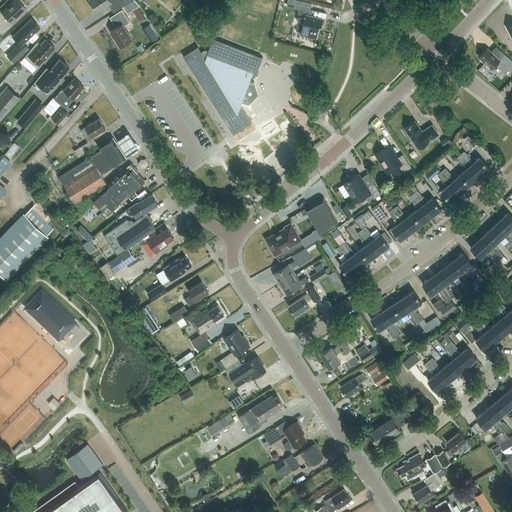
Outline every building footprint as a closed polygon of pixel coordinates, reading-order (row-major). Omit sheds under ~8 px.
[(14,0),(1,12),(11,22),(25,8),(17,0),(14,0)] [(114,12),(124,6),(133,0),(120,0),(91,0),(98,10),(112,2),(113,4),(111,6),(114,12)] [(124,6),(125,6),(126,5),(130,11),(133,10),(139,6),(140,6),(134,0),(133,0),(124,6)] [(228,9),(223,3),(211,12),(215,18),(228,9)] [(139,6),(133,10),(136,14),(142,11),(139,6)] [(313,9),(301,6),(298,16),(305,18),(301,34),(316,38),(320,25),(322,25),(324,18),(312,15),(313,9)] [(124,26),(130,22),(122,10),(111,17),(117,27),(111,31),(121,46),(132,39),(124,26)] [(6,55),(13,62),(28,49),(22,43),(39,27),(31,18),(12,36),(19,43),(6,55)] [(251,76),(255,77),(263,57),(214,38),(209,50),(206,49),(202,52),(198,46),(183,56),(234,134),(252,122),(240,104),(241,100),(250,103),(258,94),(254,81),(250,79),(251,76)] [(44,59),(54,47),(45,39),(34,51),(31,48),(26,54),(27,54),(38,64),(39,65),(44,59)] [(488,48),(479,57),(492,69),(496,64),(506,73),(510,69),(511,71),(511,70),(511,60),(505,54),(500,60),(488,48)] [(27,54),(20,62),(32,72),(38,64),(27,54)] [(47,92),(58,79),(68,67),(59,59),(49,71),(46,68),(35,82),(47,92)] [(58,102),(60,104),(68,95),(73,99),(83,87),(73,78),(63,90),(62,89),(53,98),(52,97),(44,107),(50,112),(58,102)] [(0,119),(19,97),(8,88),(0,97),(0,119)] [(30,106),(22,115),(29,121),(37,112),(30,106)] [(68,112),(61,106),(51,118),(57,124),(58,123),(65,115),(68,112)] [(65,115),(58,123),(61,125),(68,117),(65,115)] [(93,136),(106,128),(99,118),(81,130),(88,142),(81,147),(85,152),(97,144),(93,136)] [(422,131),(415,121),(405,128),(406,129),(404,131),(406,135),(409,134),(419,148),(429,141),(439,134),(433,125),(422,131)] [(127,131),(116,138),(126,153),(137,146),(127,131)] [(464,139),(472,148),(477,144),(469,135),(464,139)] [(451,142),(447,136),(446,136),(440,141),(445,147),(451,142)] [(112,137),(100,145),(102,149),(59,177),(76,203),(107,182),(102,174),(126,158),(112,137)] [(9,158),(19,146),(14,142),(4,154),(9,158)] [(411,167),(403,154),(398,157),(390,145),(376,154),(388,173),(399,165),(403,172),(411,167)] [(81,147),(74,151),(78,157),(85,153),(85,152),(81,147)] [(465,151),(461,154),(467,161),(471,157),(465,151)] [(462,164),(467,161),(461,154),(457,158),(462,164)] [(0,176),(12,163),(3,155),(0,158),(0,188),(2,186),(0,184),(0,176)] [(480,176),(490,168),(480,156),(470,165),(480,176)] [(108,215),(113,211),(124,202),(123,201),(131,195),(130,194),(145,181),(137,172),(139,171),(132,163),(107,184),(93,198),(108,215)] [(471,185),(480,176),(470,165),(461,173),(471,185)] [(415,168),(407,173),(410,178),(419,173),(415,168)] [(452,174),(446,168),(442,171),(448,177),(452,174)] [(443,181),(448,177),(442,171),(438,175),(443,181)] [(461,193),(471,185),(461,173),(451,182),(461,193)] [(382,194),(374,181),(367,186),(359,174),(344,183),(356,202),(371,193),(374,198),(382,194)] [(451,182),(441,190),(451,202),(461,193),(451,182)] [(39,201),(32,190),(28,192),(35,203),(39,201)] [(414,193),(419,200),(423,197),(418,190),(414,193)] [(138,202),(131,206),(130,206),(136,215),(143,211),(144,212),(158,204),(151,193),(138,202)] [(415,203),(419,200),(414,193),(409,196),(415,203)] [(424,196),(423,197),(419,200),(422,204),(432,216),(442,209),(433,197),(427,201),(424,196)] [(285,228),(266,238),(275,255),(276,254),(278,258),(304,244),(302,241),(309,237),(310,239),(338,223),(323,197),(318,200),(320,203),(313,206),(311,204),(305,207),(311,217),(301,223),(303,227),(296,231),(292,222),(285,226),(285,228)] [(432,216),(422,204),(419,200),(415,203),(414,204),(418,208),(412,212),(421,224),(432,216)] [(381,221),(388,216),(378,203),(372,208),(381,221)] [(341,208),(347,217),(352,214),(346,205),(341,208)] [(398,205),(394,208),(399,215),(402,213),(403,212),(398,205)] [(54,228),(32,206),(25,214),(24,212),(0,236),(0,272),(7,280),(49,237),(47,235),(54,228)] [(394,219),(399,215),(394,208),(392,209),(389,212),(394,219)] [(402,213),(399,215),(402,220),(411,232),(421,224),(412,212),(405,218),(402,213)] [(511,215),(508,212),(499,221),(511,234),(511,215)] [(362,228),(367,225),(364,220),(366,219),(362,213),(355,219),(362,228)] [(411,232),(402,220),(399,215),(394,219),(397,223),(392,228),(401,240),(411,232)] [(103,246),(108,243),(109,244),(110,244),(111,245),(101,251),(108,261),(139,240),(143,237),(148,233),(156,228),(148,217),(143,220),(141,217),(134,222),(133,221),(127,220),(125,221),(98,240),(103,246)] [(511,234),(499,221),(489,229),(500,240),(505,236),(508,240),(509,239),(511,236),(511,234)] [(82,223),(75,229),(86,241),(93,235),(82,223)] [(340,226),(331,231),(335,236),(343,231),(340,226)] [(362,229),(367,236),(371,233),(366,226),(362,229)] [(142,244),(148,240),(157,253),(157,252),(168,244),(167,243),(174,238),(167,228),(157,235),(156,233),(151,237),(148,233),(143,237),(139,240),(142,244)] [(363,240),(367,236),(362,229),(357,233),(363,240)] [(489,229),(480,238),(494,253),(498,249),(499,249),(495,245),(500,240),(489,229)] [(379,253),(390,245),(381,233),(375,237),(372,233),(371,233),(367,236),(379,253)] [(369,260),(379,253),(367,236),(363,240),(362,240),(365,244),(360,248),(369,260)] [(480,238),(471,247),(481,258),(486,253),(490,257),(494,253),(480,238)] [(341,245),(346,252),(351,248),(346,241),(341,245)] [(335,254),(328,244),(323,247),(330,258),(335,254)] [(342,255),(343,254),(346,252),(341,245),(337,248),(342,255)] [(295,260),(274,273),(280,284),(296,274),(292,268),(298,264),(299,266),(312,258),(306,248),(293,256),(295,260)] [(359,268),(369,260),(360,248),(355,252),(351,248),(346,252),(359,268)] [(494,253),(500,260),(500,259),(504,256),(498,249),(494,253)] [(132,261),(125,251),(109,262),(116,272),(132,261)] [(347,258),(340,264),(349,276),(359,268),(346,252),(343,254),(347,258)] [(464,252),(453,260),(462,272),(473,264),(464,252)] [(508,268),(500,259),(500,260),(494,253),(490,257),(495,262),(485,270),(495,280),(508,268)] [(186,271),(185,270),(192,265),(186,256),(181,259),(180,258),(164,268),(172,280),(186,271)] [(458,275),(461,280),(466,276),(462,272),(453,260),(443,267),(452,280),(458,275)] [(310,276),(314,283),(328,274),(324,267),(310,276)] [(446,292),(450,288),(451,288),(447,283),(452,280),(443,267),(433,275),(442,287),(446,292)] [(339,277),(335,270),(329,274),(333,280),(339,277)] [(470,273),(466,276),(471,283),(475,280),(470,273)] [(306,277),(300,281),(296,274),(280,284),(287,294),(308,281),(306,277)] [(433,275),(423,283),(432,295),(442,287),(433,275)] [(467,287),(471,283),(466,276),(461,280),(467,287)] [(202,281),(189,289),(192,294),(185,298),(188,303),(195,299),(195,300),(209,292),(202,281)] [(147,292),(153,301),(167,291),(162,283),(147,292)] [(506,301),(511,295),(511,294),(504,285),(497,291),(506,301)] [(314,286),(307,290),(309,292),(303,296),(289,304),(296,315),(309,306),(310,308),(316,304),(315,301),(321,297),(314,286)] [(450,288),(446,292),(451,299),(455,295),(450,288)] [(126,301),(133,296),(128,289),(121,294),(126,301)] [(403,297),(411,309),(415,314),(420,311),(416,306),(422,302),(414,290),(403,297)] [(51,321),(64,333),(74,322),(42,292),(28,307),(47,325),(51,321)] [(446,292),(441,295),(446,302),(451,299),(446,292)] [(393,304),(401,316),(411,309),(403,297),(393,304)] [(457,307),(452,300),(440,309),(445,316),(457,307)] [(501,310),(504,308),(505,306),(500,300),(496,303),(501,310)] [(497,313),(499,312),(501,310),(496,303),(492,307),(497,313)] [(382,311),(390,323),(393,328),(396,326),(398,325),(395,320),(401,316),(393,304),(382,311)] [(207,309),(191,319),(200,333),(216,322),(215,321),(224,315),(218,305),(209,311),(207,309)] [(180,307),(169,313),(170,314),(173,319),(184,313),(180,307)] [(141,318),(148,314),(144,308),(137,312),(141,318)] [(511,322),(511,308),(508,312),(504,308),(501,310),(511,322)] [(505,334),(511,328),(511,322),(501,310),(499,312),(503,316),(496,322),(505,334)] [(382,311),(381,311),(371,318),(379,330),(390,323),(382,311)] [(420,311),(415,314),(419,321),(423,318),(424,318),(420,311)] [(470,329),(467,326),(475,320),(469,312),(456,323),(464,333),(470,329)] [(419,321),(415,314),(412,316),(410,317),(415,324),(419,321)] [(481,316),(476,319),(482,326),(484,324),(486,323),(481,316)] [(419,321),(426,332),(430,330),(425,323),(426,322),(423,318),(419,321)] [(478,329),(480,328),(482,326),(476,319),(472,323),(478,329)] [(496,322),(488,329),(484,324),(482,326),(495,342),(505,334),(496,322)] [(396,326),(393,328),(398,335),(403,332),(398,325),(396,326)] [(486,350),(495,342),(482,326),(480,328),(483,333),(476,339),(486,350)] [(393,328),(389,331),(393,338),(398,335),(393,328)] [(224,338),(233,351),(221,359),(226,368),(239,360),(239,359),(237,361),(234,356),(250,345),(246,339),(245,340),(238,329),(224,338)] [(447,331),(443,335),(449,343),(452,341),(448,336),(449,334),(452,332),(450,329),(447,331)] [(191,340),(198,351),(211,343),(204,332),(191,340)] [(339,345),(333,349),(332,347),(321,354),(330,368),(341,361),(336,354),(342,350),(344,353),(350,349),(344,339),(337,343),(339,345)] [(453,350),(456,348),(457,347),(452,341),(449,343),(448,344),(453,350)] [(453,350),(448,344),(443,347),(449,354),(451,352),(453,350)] [(467,366),(477,358),(467,347),(459,353),(456,348),(453,350),(457,355),(467,366)] [(364,363),(374,356),(369,349),(360,355),(364,363)] [(457,375),(467,366),(457,355),(453,350),(451,352),(454,357),(447,363),(457,375)] [(190,351),(177,360),(180,364),(193,355),(190,351)] [(239,360),(226,368),(237,384),(250,376),(252,379),(253,379),(266,370),(257,356),(241,367),(237,361),(240,360),(239,360)] [(409,357),(403,363),(408,369),(414,364),(409,357)] [(428,360),(434,367),(436,365),(438,363),(432,357),(428,360)] [(430,370),(431,369),(434,367),(428,360),(424,364),(430,370)] [(382,366),(381,367),(376,361),(366,367),(370,374),(372,373),(375,377),(373,378),(377,385),(389,377),(385,371),(382,366)] [(447,383),(457,375),(447,363),(440,369),(436,365),(434,367),(438,371),(447,383)] [(190,377),(196,374),(192,366),(185,369),(190,377)] [(447,383),(438,371),(434,367),(431,369),(435,374),(428,380),(438,391),(447,383)] [(355,377),(355,376),(341,385),(348,396),(361,387),(359,382),(365,379),(361,373),(355,377)] [(396,388),(392,382),(388,385),(392,391),(396,388)] [(185,401),(186,401),(187,402),(194,397),(194,396),(191,390),(182,396),(185,401)] [(511,399),(506,392),(496,401),(506,412),(511,406),(511,399)] [(262,424),(261,421),(281,408),(279,406),(283,404),(278,396),(274,398),(272,395),(239,416),(249,432),(262,424)] [(496,401),(486,409),(500,425),(502,423),(498,418),(506,412),(496,401)] [(392,418),(370,432),(378,443),(400,429),(398,427),(410,419),(401,406),(389,414),(392,418)] [(486,409),(476,417),(486,429),(493,422),(497,427),(500,425),(486,409)] [(215,435),(236,422),(230,413),(209,426),(215,435)] [(276,428),(264,435),(270,445),(287,435),(290,440),(285,443),(284,445),(286,449),(289,449),(294,446),(294,447),(306,440),(300,430),(302,429),(298,421),(284,429),(284,430),(279,433),(276,428)] [(504,421),(502,423),(500,425),(505,431),(509,428),(504,421)] [(501,435),(505,431),(500,425),(497,427),(496,428),(501,435)] [(467,437),(465,439),(459,432),(447,441),(454,450),(460,445),(465,451),(471,446),(473,444),(467,437)] [(511,437),(499,444),(503,450),(511,444),(511,437)] [(82,479),(103,464),(88,443),(67,458),(82,479)] [(323,457),(315,444),(301,453),(310,466),(323,457)] [(511,453),(507,457),(503,450),(499,444),(492,449),(502,465),(504,464),(511,476),(511,475),(511,453)] [(442,450),(436,454),(438,458),(443,466),(449,463),(442,450)] [(406,474),(408,479),(417,474),(416,472),(427,466),(420,453),(404,461),(405,464),(398,468),(402,476),(406,474)] [(282,476),(293,470),(300,465),(292,454),(276,464),(275,465),(282,476)] [(436,471),(442,468),(435,455),(429,458),(436,471)] [(236,473),(239,478),(244,475),(241,470),(236,473)] [(434,472),(424,479),(427,484),(414,492),(420,502),(433,493),(431,490),(441,483),(434,472)] [(126,511),(100,474),(80,487),(76,480),(35,510),(36,511),(126,511)] [(315,511),(331,511),(351,499),(344,488),(325,501),(327,503),(315,511)] [(471,507),(478,503),(472,491),(464,494),(471,507)] [(484,511),(491,511),(484,500),(479,503),(484,511)] [(451,508),(447,502),(429,511),(461,511),(457,504),(451,508)]
